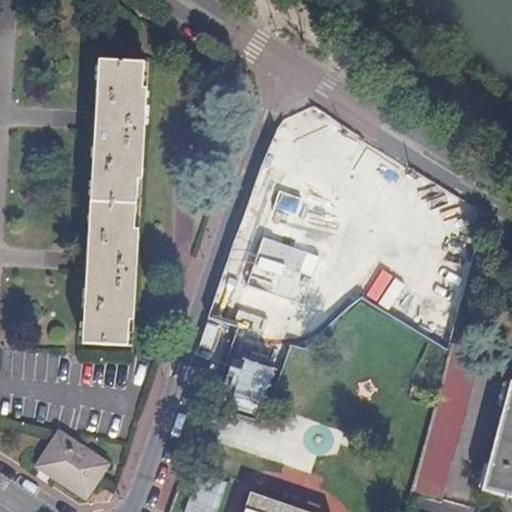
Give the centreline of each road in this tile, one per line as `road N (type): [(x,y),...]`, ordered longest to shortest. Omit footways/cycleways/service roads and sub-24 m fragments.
road 1 (tertiary): [(286,72),(132,511)]
road 2 (tertiary): [(511,205),(286,72)]
road 3 (tertiary): [(286,72),(177,0)]
